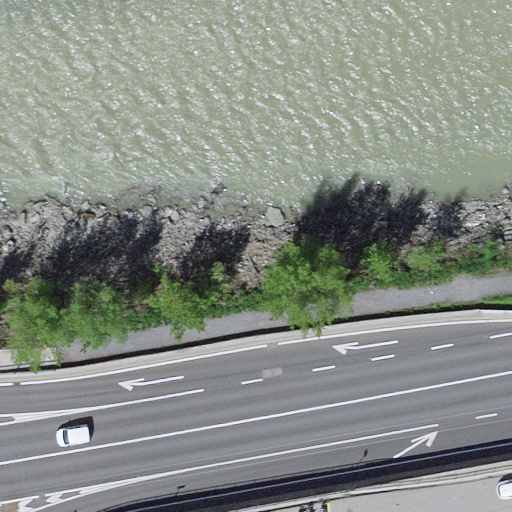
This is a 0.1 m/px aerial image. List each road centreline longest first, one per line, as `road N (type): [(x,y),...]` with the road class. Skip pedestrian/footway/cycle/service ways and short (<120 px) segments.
road 1 (primary): [(70,511),(347,401)]
road 2 (primary): [(0,463),(278,414)]
road 3 (primary): [(278,414),(0,404)]
road 4 (primary): [(347,401),(511,370)]
